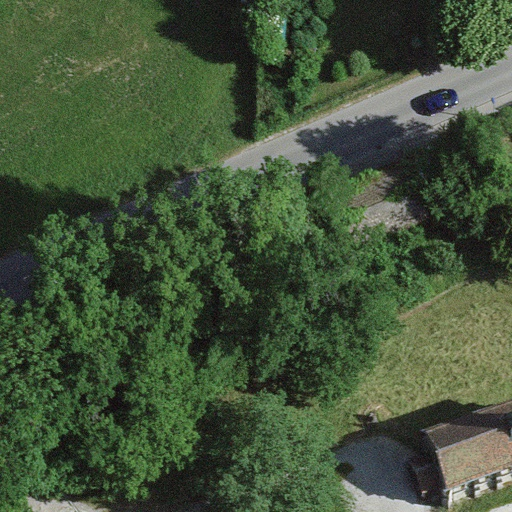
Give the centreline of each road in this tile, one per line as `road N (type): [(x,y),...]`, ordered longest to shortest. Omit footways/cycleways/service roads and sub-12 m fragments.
road 1 (residential): [(0,289),(511,62)]
road 2 (track): [(239,0),(244,181)]
